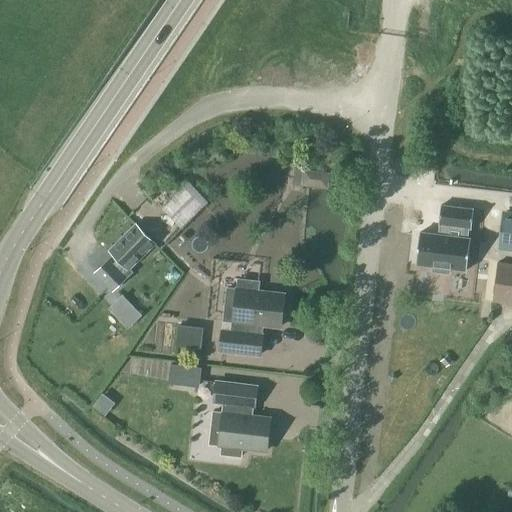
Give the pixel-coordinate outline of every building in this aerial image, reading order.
[(329,187),(330,170),(303,168),(302,184),(329,187)] [(189,180),(162,207),(183,227),(209,200),(189,180)] [(471,229),(473,210),(440,206),(438,225),(439,225),(438,232),(438,234),(438,235),(419,233),(415,265),(432,267),(432,272),(448,274),(449,269),(466,271),(470,239),(466,239),(468,229),(471,229)] [(511,250),(511,214),(504,213),(499,249),(511,250)] [(123,274),(155,243),(136,225),(111,250),(119,259),(114,264),(110,261),(96,274),(113,291),(127,277),(123,274)] [(486,287),(488,261),(473,260),(472,286),(486,287)] [(493,303),(511,305),(511,264),(498,263),(493,303)] [(258,292),(259,282),(238,280),(237,289),(227,288),(224,321),(234,322),(233,332),(223,331),(221,351),(260,355),(262,335),(260,335),(261,325),(280,327),(282,314),(287,312),(288,302),(283,299),(284,295),(258,292)] [(141,316),(122,296),(108,309),(127,329),(141,316)] [(202,329),(178,326),(176,346),(200,349),(202,329)] [(199,370),(172,367),(170,383),(197,386),(199,370)] [(254,407),(256,387),(216,382),(214,402),(224,403),(223,413),(213,412),(209,445),(222,446),(221,455),(241,457),(242,448),(266,451),(270,419),(251,416),(252,406),(254,407)]
